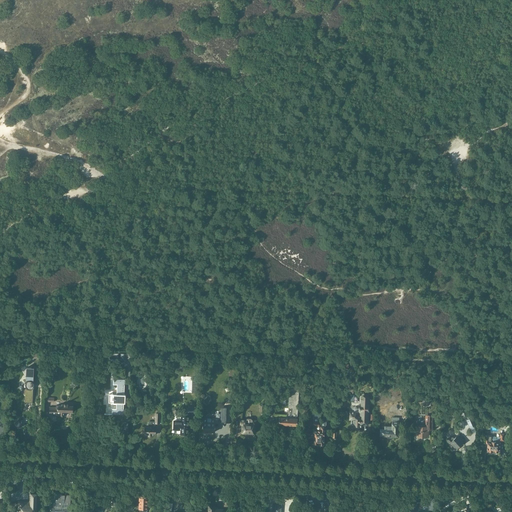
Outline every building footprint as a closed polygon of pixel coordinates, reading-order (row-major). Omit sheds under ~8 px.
[(25,403),(32,404),(33,389),(34,388),(34,387),(34,385),(34,383),(33,382),(34,368),(26,368),(26,382),(25,384),(24,385),(25,386),(25,388),(21,391),(23,393),(25,395),(25,403)] [(112,410),(112,414),(124,415),(125,380),(113,380),(113,385),(117,385),(117,395),(109,395),(109,403),(116,403),(116,410),(112,410)] [(279,425),(297,426),(297,419),(299,389),(290,389),(289,409),(292,409),(292,418),(279,418),(279,425)] [(350,413),(350,420),(352,420),(351,425),(353,425),(353,428),(361,428),(361,426),(361,425),(368,425),(368,418),(368,413),(368,406),(368,399),(369,396),(351,396),(350,412),(356,412),(356,417),(360,417),(360,418),(355,418),(355,413),(353,413),(352,413),(350,413)] [(73,412),(73,406),(68,406),(68,405),(66,405),(65,404),(64,405),(61,405),(61,406),(56,406),(56,408),(50,407),(49,414),(60,415),(60,416),(65,416),(65,412),(73,412)] [(222,407),(221,422),(230,423),(231,408),(222,407)] [(189,415),(189,413),(181,412),(181,415),(181,422),(174,421),(173,430),(181,430),(181,435),(189,435),(189,415)] [(155,427),(155,424),(160,424),(160,423),(162,424),(163,414),(160,414),(155,414),(155,422),(149,422),(147,426),(145,426),(145,435),(148,435),(149,437),(150,438),(151,437),(152,436),(155,436),(155,427)] [(425,427),(416,426),(416,435),(418,435),(418,437),(426,437),(426,436),(428,436),(428,430),(432,430),(433,415),(425,415),(425,427)] [(19,425),(20,425),(21,425),(21,424),(22,424),(23,423),(23,422),(23,421),(23,420),(23,419),(22,419),(22,418),(21,418),(21,417),(20,417),(19,417),(18,417),(17,418),(16,418),(16,419),(15,420),(15,421),(15,422),(16,423),(16,424),(17,424),(17,425),(18,425),(19,425)] [(466,420),(470,428),(475,425),(472,417),(467,419),(466,420)] [(202,426),(202,428),(203,428),(203,432),(205,432),(207,432),(208,432),(209,432),(210,432),(215,432),(215,428),(215,427),(215,425),(218,425),(218,421),(215,421),(215,419),(203,418),(203,426),(202,426)] [(255,425),(256,425),(256,421),(252,421),(252,420),(251,419),(247,418),(246,420),(240,420),(240,425),(242,425),(242,429),(241,430),(241,431),(242,432),(242,433),(255,434),(255,425)] [(379,437),(386,437),(386,438),(391,438),(391,437),(398,437),(399,423),(398,423),(399,421),(399,418),(392,418),(392,422),(392,423),(391,423),(391,426),(384,426),(384,429),(379,429),(379,437)] [(318,426),(317,431),(313,431),(313,438),(314,438),(314,444),(324,445),(324,432),(325,432),(325,426),(326,425),(326,422),(325,421),(322,421),(321,422),(320,422),(320,419),(314,419),(314,422),(313,422),(313,426),(318,426)] [(450,437),(446,440),(449,444),(450,443),(453,446),(452,447),(456,451),(459,447),(458,447),(463,443),(461,442),(463,440),(459,435),(455,438),(453,438),(453,437),(452,437),(451,437),(450,437)] [(500,441),(500,437),(492,436),(492,441),(491,441),(491,436),(486,436),(486,444),(487,444),(487,452),(499,453),(500,443),(500,441)] [(36,511),(37,493),(29,493),(29,502),(18,501),(17,511),(36,511)] [(62,495),(62,494),(51,493),(50,501),(54,501),(54,508),(50,507),(50,511),(69,511),(70,511),(71,511),(71,506),(70,506),(72,506),(72,502),(70,502),(71,495),(62,495)] [(146,511),(147,511),(147,498),(139,497),(139,511),(140,511),(139,511),(146,511)]
